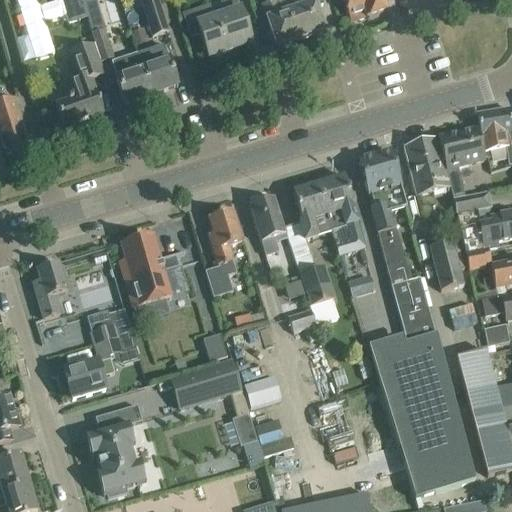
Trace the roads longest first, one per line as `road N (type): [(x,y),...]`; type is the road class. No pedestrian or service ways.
road 1 (secondary): [(56,215),(511,80)]
road 2 (residential): [(73,511),(0,264)]
road 3 (residential): [(56,215),(0,16)]
